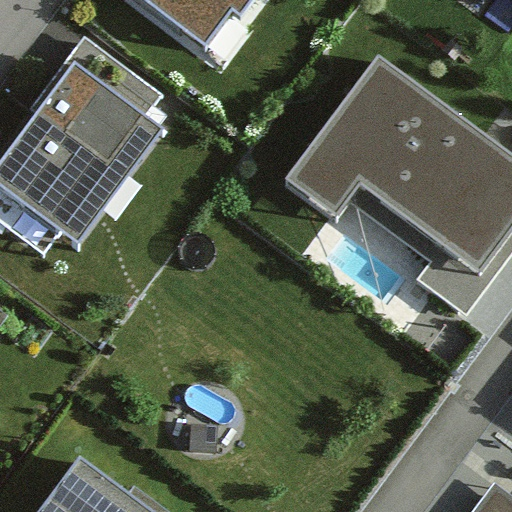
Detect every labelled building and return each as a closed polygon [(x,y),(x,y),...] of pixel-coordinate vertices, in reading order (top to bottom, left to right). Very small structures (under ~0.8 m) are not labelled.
[(132,0),(203,51),(230,14),(241,22),(257,0),(132,0)] [(511,231),(511,170),(376,70),(291,185),(337,220),(357,193),(476,280),(511,231)] [(165,139),(75,72),(0,171),(0,196),(79,255),(165,139)] [(79,469),(47,511),(161,511),(135,492),(127,503),(79,469)] [(511,511),(511,505),(498,495),(484,511),(511,511)]
